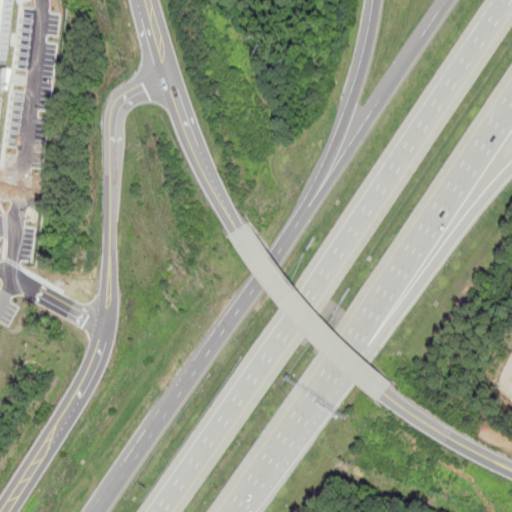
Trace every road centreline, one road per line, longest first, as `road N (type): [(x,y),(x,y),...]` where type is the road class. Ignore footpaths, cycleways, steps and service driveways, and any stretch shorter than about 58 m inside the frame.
road 1 (motorway): [(452,0),(100,511)]
road 2 (motorway): [(511,1),(161,511)]
road 3 (residential): [(2,511),(95,357),(106,312),(120,105),(171,75)]
road 4 (motorway): [(288,428),(511,101)]
road 5 (motorway): [(288,428),(372,347),(511,169)]
road 6 (secondary): [(243,230),(183,110),(150,0)]
road 7 (secondary): [(385,393),(298,305),(243,230)]
road 8 (motorway): [(380,0),(356,103),(319,191)]
road 9 (secondary): [(511,469),(385,393)]
